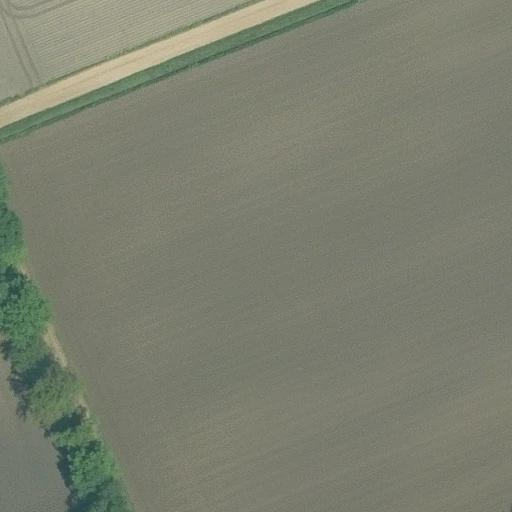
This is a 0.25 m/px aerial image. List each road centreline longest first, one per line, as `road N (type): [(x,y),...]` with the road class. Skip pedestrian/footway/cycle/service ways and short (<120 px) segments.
road 1 (track): [(0,128),(309,0)]
road 2 (track): [(0,233),(120,511)]
